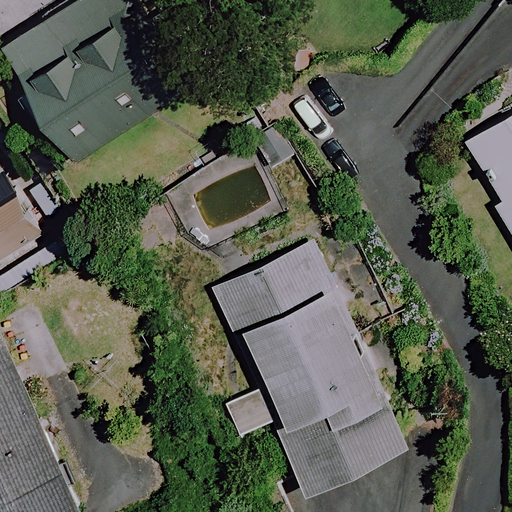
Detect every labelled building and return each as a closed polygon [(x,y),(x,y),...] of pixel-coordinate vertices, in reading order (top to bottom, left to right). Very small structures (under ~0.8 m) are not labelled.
[(206,84),(156,0),(82,0),(15,40),(84,157),(206,84)] [(0,262),(52,231),(12,166),(0,173),(0,106),(1,105),(0,102),(0,262)] [(511,109),(470,135),(505,195),(499,199),(511,221),(511,109)] [(262,381),(229,397),(247,434),(280,419),(313,490),(430,435),(334,229),(217,283),(262,381)] [(31,389),(8,335),(0,338),(0,511),(89,511),(123,498),(69,373),(31,389)]
